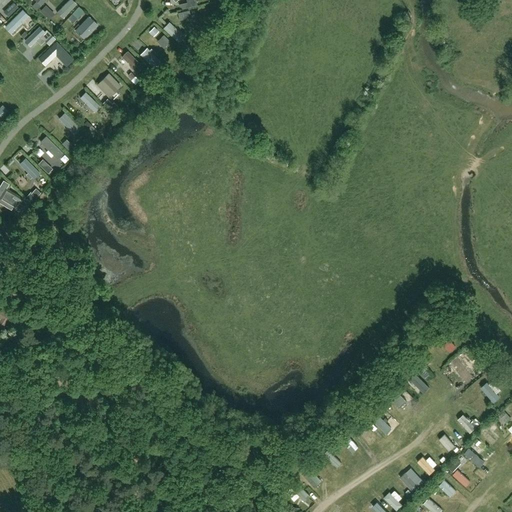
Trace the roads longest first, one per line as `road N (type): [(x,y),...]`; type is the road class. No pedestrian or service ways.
road 1 (track): [(247,0),(54,184),(38,257),(0,267)]
road 2 (track): [(56,328),(275,511)]
road 3 (unknown): [(321,511),(355,478),(411,449),(452,382)]
